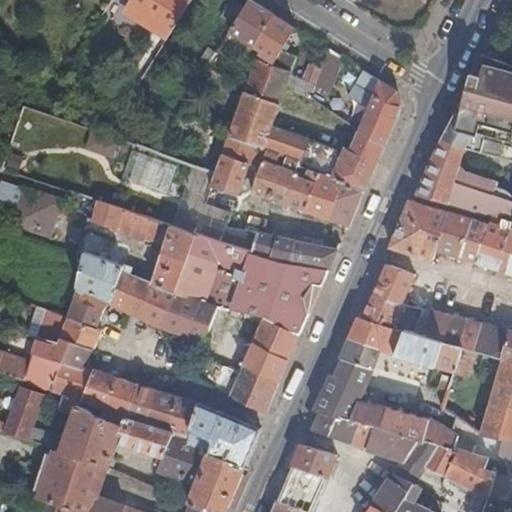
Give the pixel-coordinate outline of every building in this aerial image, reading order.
[(170,30),(188,0),(126,0),(125,2),(170,30)] [(235,18),(245,3),(240,0),(229,0),(223,11),(235,18)] [(255,42),(275,9),(260,0),(246,0),(245,3),(235,18),(231,26),(255,42)] [(282,45),(297,22),(275,9),(255,42),(262,46),(256,54),(291,67),(297,51),(282,45)] [(331,77),(345,52),(329,43),(323,63),(316,60),(313,68),(317,70),(331,77)] [(224,51),(218,47),(208,63),(215,66),(224,51)] [(482,53),(445,134),(467,144),(511,155),(511,69),(503,68),(505,61),(482,53)] [(321,168),(366,185),(367,185),(387,139),(359,128),(360,125),(355,121),(353,127),(358,130),(352,145),(347,143),(342,155),(333,152),(336,143),(274,122),(287,82),(311,91),(315,79),(316,79),(310,76),(313,68),(308,66),(305,74),(293,70),(291,69),(291,67),(256,54),(248,81),(231,130),(237,132),(269,143),(302,157),(301,160),(321,168)] [(308,66),(313,68),(316,60),(311,59),(308,66)] [(305,74),(308,66),(296,61),(293,70),(305,74)] [(229,84),(234,75),(215,66),(208,63),(202,72),(229,84)] [(369,107),(397,117),(404,100),(400,87),(365,64),(351,88),(371,101),(369,107)] [(339,93),(344,85),(331,77),(317,70),(313,68),(310,76),(316,79),(315,79),(339,93)] [(179,112),(192,117),(200,103),(189,96),(179,112)] [(359,128),(387,139),(397,117),(369,107),(360,125),(359,128)] [(14,141),(48,152),(59,120),(24,108),(14,141)] [(217,111),(214,120),(222,123),(225,114),(217,111)] [(265,154),(269,143),(237,132),(231,130),(218,168),(214,181),(240,191),(251,158),(254,149),(265,154)] [(88,149),(109,154),(112,139),(91,134),(88,149)] [(437,148),(419,189),(495,211),(496,210),(506,213),(511,214),(511,188),(505,184),(498,182),(501,176),(468,166),(462,160),(467,144),(445,134),(437,148)] [(290,199),(306,205),(321,168),(301,160),(302,157),(269,143),(265,154),(264,155),(282,162),(299,168),(290,199)] [(170,193),(179,160),(131,148),(122,181),(170,193)] [(264,155),(265,154),(254,149),(251,158),(262,163),(264,155)] [(273,193),(282,162),(264,155),(262,163),(254,186),(273,193)] [(273,193),(290,199),(299,168),(282,162),(273,193)] [(306,205),(352,221),(366,185),(321,168),(306,205)] [(25,185),(13,220),(51,232),(62,197),(25,185)] [(392,241),(396,242),(436,255),(439,244),(451,206),(416,195),(411,194),(392,241)] [(127,206),(100,197),(94,217),(121,225),(127,206)] [(451,206),(439,244),(461,251),(473,211),(451,205),(451,206)] [(147,235),(154,215),(127,206),(121,225),(121,227),(147,235)] [(494,217),(481,257),(503,264),(511,231),(511,230),(501,228),(506,213),(496,210),(495,211),(494,214),(494,217)] [(473,211),(461,251),(481,257),(494,217),(473,211)] [(156,238),(163,218),(154,215),(147,235),(156,238)] [(111,300),(163,323),(199,230),(175,222),(156,279),(139,272),(135,271),(137,263),(126,260),(125,262),(87,250),(86,256),(81,283),(113,296),(111,300)] [(283,256),(293,258),(299,236),(261,228),(256,247),(283,256)] [(267,313),(302,331),(304,331),(314,309),(311,308),(316,281),(327,278),(333,264),(293,258),(283,256),(256,247),(199,230),(163,323),(206,338),(220,302),(235,306),(267,313)] [(511,231),(503,264),(511,267),(511,231)] [(313,239),(325,241),(327,235),(315,233),(313,239)] [(325,241),(342,244),(344,239),(327,235),(325,241)] [(293,258),(333,264),(342,244),(325,241),(313,239),(299,236),(293,258)] [(390,258),(377,287),(405,299),(417,270),(390,258)] [(39,303),(28,333),(39,336),(60,340),(62,335),(95,347),(104,325),(99,324),(105,307),(111,300),(113,296),(81,283),(70,314),(39,303)] [(377,287),(367,313),(408,326),(417,328),(424,309),(416,307),(417,302),(405,299),(377,287)] [(206,338),(201,351),(215,357),(227,326),(235,306),(220,302),(206,338)] [(424,309),(417,328),(427,331),(434,306),(426,304),(424,309)] [(434,306),(427,331),(446,336),(447,336),(454,311),(434,306)] [(362,311),(353,334),(384,344),(400,349),(408,326),(367,313),(362,311)] [(463,341),(470,315),(454,311),(447,336),(463,341)] [(192,373),(269,408),(302,331),(267,313),(257,337),(243,370),(215,357),(201,351),(192,373)] [(480,343),(485,319),(470,315),(463,341),(464,342),(479,345),(480,343)] [(489,348),(496,321),(485,319),(480,343),(479,345),(489,348)] [(489,348),(506,353),(511,328),(511,325),(496,321),(489,348)] [(227,326),(215,357),(243,370),(257,337),(227,326)] [(408,326),(400,349),(439,361),(446,336),(427,331),(417,328),(408,326)] [(511,433),(511,328),(506,353),(485,428),(511,433)] [(353,334),(344,355),(376,363),(384,344),(353,334)] [(34,360),(28,377),(66,390),(82,396),(85,396),(96,367),(84,364),(95,347),(62,335),(60,340),(39,336),(35,351),(37,351),(34,360)] [(446,336),(439,361),(457,366),(464,342),(463,341),(447,336),(446,336)] [(470,372),(479,345),(464,342),(457,366),(456,368),(470,372)] [(0,349),(0,368),(28,377),(34,360),(0,349)] [(319,407),(324,409),(325,408),(380,422),(421,433),(428,434),(433,413),(392,402),(362,395),(376,363),(344,355),(337,370),(335,370),(319,407)] [(85,398),(108,406),(120,373),(97,366),(96,367),(85,396),(85,398)] [(442,383),(451,385),(455,371),(446,369),(442,383)] [(120,373),(108,406),(129,414),(140,380),(120,373)] [(129,414),(148,420),(159,386),(140,380),(129,414)] [(148,420),(170,427),(179,401),(175,399),(178,392),(159,386),(148,420)] [(195,500),(224,511),(225,511),(247,462),(191,441),(193,433),(170,427),(148,420),(129,414),(108,406),(105,414),(97,412),(94,408),(80,402),(79,406),(74,404),(73,409),(76,411),(69,434),(57,430),(55,436),(32,428),(45,394),(24,387),(8,429),(37,439),(112,463),(119,437),(165,452),(160,465),(201,480),(194,499),(195,500)] [(82,396),(66,390),(61,405),(73,409),(74,404),(79,406),(80,402),(82,396)] [(170,427),(193,433),(202,399),(183,393),(180,401),(179,401),(170,427)] [(191,441),(247,462),(264,423),(202,399),(193,433),(191,441)] [(446,402),(433,413),(461,431),(458,443),(477,449),(484,427),(446,402)] [(324,409),(317,426),(372,444),(380,422),(325,408),(324,409)] [(433,413),(428,434),(449,441),(458,443),(461,431),(433,413)] [(380,422),(372,444),(407,455),(421,433),(380,422)] [(421,433),(407,455),(399,467),(421,479),(428,466),(435,469),(437,466),(449,441),(428,434),(421,433)] [(224,511),(195,500),(191,511),(154,511),(103,493),(112,463),(37,439),(24,480),(18,479),(16,486),(41,494),(63,502),(93,511),(224,511)] [(306,440),(297,461),(331,474),(341,450),(311,441),(306,440)] [(477,449),(458,443),(449,441),(437,466),(489,491),(491,492),(498,468),(499,467),(489,464),(491,453),(477,449)] [(297,461),(281,499),(314,511),(331,474),(297,461)] [(421,479),(399,467),(389,481),(411,493),(421,479)] [(498,468),(491,492),(502,495),(510,471),(498,468)] [(376,500),(399,511),(444,511),(445,511),(410,494),(411,493),(389,481),(376,500)] [(281,499),(275,511),(313,511),(314,511),(281,499)] [(399,511),(376,500),(368,511),(399,511)] [(93,511),(63,502),(59,511),(93,511)]
